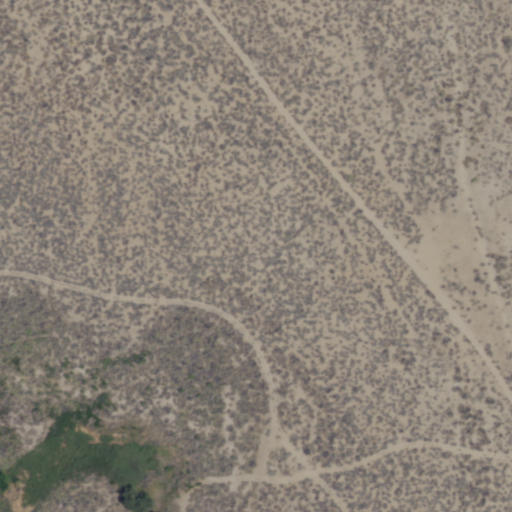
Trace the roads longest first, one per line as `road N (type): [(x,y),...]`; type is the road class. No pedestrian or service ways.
road 1 (track): [(511,392),(441,285),(212,0)]
road 2 (track): [(0,275),(16,271),(110,296),(204,304),(253,342),(274,381),(278,421),(345,511)]
road 3 (track): [(511,454),(420,442),(318,469),(270,470)]
